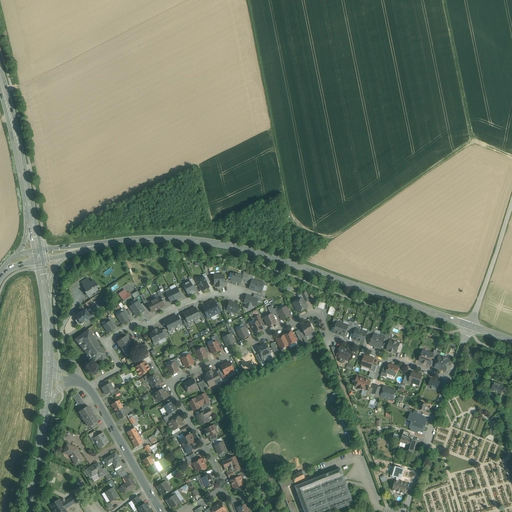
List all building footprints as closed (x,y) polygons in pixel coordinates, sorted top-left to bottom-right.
[(242,276),(233,273),(231,281),(240,284),(241,282),(243,276),(242,276)] [(250,276),(243,274),(242,276),(243,276),(241,282),(247,284),(250,276)] [(224,275),(213,275),(214,285),(215,285),(215,287),(224,287),(224,285),(225,285),(224,275)] [(190,281),(183,285),(188,294),(195,291),(192,286),(195,285),(191,277),(188,278),(190,281)] [(88,278),(80,283),(86,292),(85,293),(88,298),(98,291),(96,287),(97,286),(94,280),(91,282),(88,278)] [(204,278),(197,281),(201,291),(209,288),(206,283),(204,278)] [(252,279),(249,290),(261,294),(265,283),(252,279)] [(176,287),(171,290),(176,301),(181,298),(176,287)] [(118,293),(123,301),(130,296),(125,289),(118,293)] [(171,290),(165,293),(170,304),(176,301),(171,290)] [(135,299),(140,296),(137,291),(132,294),(135,299)] [(305,292),(301,294),(305,302),(309,300),(305,292)] [(301,294),(298,296),(300,300),(293,303),(298,312),(307,308),(306,307),(306,306),(307,305),(306,304),(305,303),(305,304),(304,303),(305,302),(301,294)] [(253,298),(246,296),(244,303),(246,304),(245,308),(250,310),(251,306),(255,307),(257,301),(258,299),(253,298)] [(160,297),(154,300),(158,309),(164,306),(161,300),(160,297)] [(90,300),(85,304),(88,309),(94,305),(90,300)] [(158,309),(154,300),(147,303),(152,312),(158,309)] [(138,301),(129,308),(136,317),(145,311),(138,301)] [(214,301),(202,307),(207,318),(220,312),(216,304),(214,301)] [(238,305),(229,302),(229,304),(227,310),(236,313),(238,305)] [(334,316),(336,307),(331,305),(328,314),(334,316)] [(278,311),(279,315),(282,320),(290,316),(286,307),(278,311)] [(189,311),(194,321),(200,317),(195,308),(192,310),(191,309),(189,311)] [(85,310),(76,316),(78,319),(76,321),(77,324),(79,324),(82,325),(83,323),(90,318),(85,310)] [(183,314),(188,324),(194,321),(189,311),(187,312),(183,314)] [(117,317),(122,324),(129,320),(124,312),(117,317)] [(271,314),(264,318),(268,327),(276,323),(272,315),(271,314)] [(177,315),(171,318),(176,329),(183,326),(177,315)] [(254,318),(256,322),(258,321),(260,325),(263,323),(259,315),(255,317),(254,318)] [(171,318),(164,321),(169,332),(176,329),(171,318)] [(110,321),(103,326),(108,333),(115,329),(110,321)] [(256,322),(250,325),(254,334),(262,330),(260,325),(258,321),(256,322)] [(309,322),(301,326),(303,331),(306,336),(314,332),(309,322)] [(337,322),(336,326),(334,332),(339,334),(343,324),(337,322)] [(343,324),(339,334),(345,336),(347,330),(349,326),(348,326),(343,324)] [(93,326),(88,329),(89,331),(89,330),(91,334),(96,331),(93,326)] [(244,327),(236,331),(241,340),(249,336),(245,329),(244,327)] [(356,329),(356,328),(355,333),(353,339),(358,341),(362,330),(356,329)] [(156,330),(152,331),(153,333),(150,334),(153,341),(152,342),(153,344),(155,345),(158,343),(158,342),(157,341),(164,337),(161,331),(160,329),(157,331),(156,330)] [(91,334),(89,330),(89,331),(75,340),(79,344),(83,350),(84,349),(88,355),(90,354),(95,361),(100,358),(102,360),(106,357),(104,355),(105,354),(100,347),(99,348),(98,347),(99,346),(91,334)] [(367,332),(362,330),(358,341),(364,343),(366,336),(367,332)] [(291,332),(284,336),(288,345),(296,342),(291,332)] [(230,334),(223,338),(227,347),(235,343),(231,336),(230,334)] [(375,334),(374,334),(373,338),(371,345),(376,347),(380,336),(375,334)] [(217,335),(211,338),(214,343),(216,341),(218,345),(221,343),(217,335)] [(284,336),(276,339),(281,349),(288,345),(284,336)] [(380,336),(376,347),(381,349),(384,341),(385,337),(380,336)] [(134,344),(132,345),(126,337),(117,342),(122,349),(121,349),(122,350),(123,350),(127,356),(137,349),(137,348),(134,344)] [(400,344),(390,340),(387,350),(390,351),(390,352),(393,353),(393,352),(396,353),(397,352),(400,344)] [(214,343),(208,345),(212,354),(221,350),(218,345),(216,341),(214,343)] [(145,344),(137,348),(137,349),(140,353),(148,349),(145,344)] [(272,357),(265,344),(257,348),(260,354),(262,357),(264,361),(272,357)] [(340,349),(333,347),(331,348),(335,356),(337,357),(340,349)] [(201,349),(200,348),(197,350),(197,351),(195,352),(200,361),(207,357),(206,354),(203,349),(203,348),(201,349)] [(352,351),(342,348),(341,350),(340,349),(337,357),(341,358),(340,360),(340,362),(342,363),(344,362),(345,359),(349,361),(352,351)] [(433,354),(423,350),(422,353),(420,357),(421,357),(419,361),(423,362),(423,363),(426,364),(427,363),(430,365),(432,358),(433,354)] [(260,354),(256,356),(259,363),(264,361),(262,357),(260,354)] [(186,355),(183,356),(183,358),(181,359),(186,367),(193,364),(192,361),(189,355),(187,356),(186,355)] [(149,356),(142,360),(143,363),(145,362),(147,364),(152,362),(149,356)] [(374,359),(365,356),(362,365),(370,369),(371,369),(372,364),(374,359)] [(439,356),(438,360),(435,368),(440,369),(445,358),(439,356)] [(176,358),(172,360),(173,363),(174,363),(176,368),(180,366),(176,358)] [(450,359),(445,358),(440,369),(446,371),(448,365),(450,359)] [(143,363),(135,368),(138,373),(140,371),(142,375),(146,373),(146,372),(150,370),(147,364),(145,362),(143,363)] [(229,362),(220,366),(221,368),(225,375),(233,371),(229,362)] [(173,363),(167,366),(171,375),(178,371),(176,368),(174,363),(173,363)] [(399,368),(389,364),(388,368),(386,373),(388,374),(396,376),(399,368)] [(215,371),(213,372),(212,372),(211,370),(209,372),(215,384),(220,381),(220,380),(216,372),(215,371)] [(215,384),(209,372),(206,373),(207,375),(206,376),(204,377),(208,385),(209,387),(215,384)] [(422,376),(412,372),(412,374),(412,375),(412,376),(411,376),(409,382),(411,383),(416,384),(416,383),(419,384),(421,383),(421,381),(421,379),(422,376)] [(128,375),(125,376),(124,373),(120,375),(124,382),(130,379),(128,375)] [(152,377),(148,379),(153,388),(161,383),(156,374),(152,377)] [(411,376),(406,374),(403,383),(410,385),(411,383),(409,382),(411,376)] [(370,382),(358,377),(355,386),(359,387),(359,388),(363,390),(363,389),(367,390),(368,387),(370,382)] [(440,382),(431,379),(428,386),(438,389),(440,382)] [(193,380),(184,384),(188,393),(197,388),(193,380)] [(203,381),(198,384),(202,392),(207,389),(206,387),(203,381)] [(103,387),(102,388),(106,395),(111,393),(114,391),(110,383),(103,387)] [(503,386),(495,383),(493,386),(492,390),(501,393),(503,386)] [(382,389),(374,386),(373,389),(372,393),(380,396),(382,389)] [(396,391),(384,387),(381,396),(393,400),(396,391)] [(155,394),(154,394),(158,402),(168,396),(164,389),(162,389),(155,394)] [(86,406),(78,393),(73,397),(81,409),(86,406)] [(205,394),(192,400),(192,401),(189,402),(190,405),(189,405),(191,408),(191,407),(193,411),(200,407),(199,407),(201,407),(201,406),(209,402),(205,394)] [(118,400),(111,404),(116,412),(123,408),(118,400)] [(171,402),(163,407),(168,416),(171,414),(176,411),(171,402)] [(429,406),(421,403),(418,409),(426,412),(429,406)] [(98,422),(88,406),(79,412),(83,418),(82,419),(84,422),(85,421),(89,428),(91,427),(96,423),(98,422)] [(123,408),(116,412),(120,420),(127,415),(123,408)] [(201,413),(196,416),(200,425),(208,421),(206,416),(212,414),(209,409),(201,413)] [(174,419),(169,422),(174,430),(184,425),(179,416),(174,419)] [(419,416),(401,425),(403,428),(421,420),(419,416)] [(214,425),(204,430),(205,433),(206,436),(207,436),(208,438),(214,435),(218,433),(214,425)] [(134,428),(127,432),(131,440),(138,436),(134,428)] [(102,433),(94,439),(96,442),(96,444),(97,444),(100,448),(108,443),(102,433)] [(190,435),(180,440),(184,447),(194,441),(190,435)] [(214,435),(209,437),(212,443),(213,442),(217,440),(214,435)] [(138,436),(131,440),(135,447),(143,443),(138,436)] [(417,442),(408,439),(408,440),(402,438),(401,442),(407,444),(405,450),(413,452),(417,442)] [(194,441),(184,447),(187,453),(197,448),(194,441)] [(222,442),(215,446),(218,454),(226,451),(222,442)] [(77,448),(67,445),(64,453),(70,456),(71,457),(76,465),(83,460),(77,448)] [(123,464),(115,452),(103,460),(107,466),(107,465),(106,464),(111,461),(115,469),(123,464)] [(193,454),(185,458),(188,462),(193,458),(195,457),(193,454)] [(150,456),(143,460),(147,468),(154,464),(150,456)] [(235,457),(224,461),(223,461),(222,462),(222,463),(222,464),(223,465),(225,469),(228,467),(231,468),(230,469),(230,470),(230,471),(231,471),(233,471),(234,472),(240,470),(235,457)] [(188,462),(187,462),(189,466),(193,464),(192,464),(196,462),(193,458),(188,462)] [(196,462),(192,464),(193,464),(197,472),(206,467),(201,459),(196,462)] [(98,463),(87,470),(91,477),(98,473),(100,477),(104,475),(101,470),(102,470),(98,463)] [(147,468),(151,475),(158,471),(154,464),(147,468)] [(403,469),(395,467),(392,476),(397,478),(399,479),(400,479),(403,469)] [(318,478),(295,487),(304,511),(331,511),(354,503),(341,469),(318,478)] [(291,477),(292,478),(294,483),(304,478),(301,472),(291,477)] [(136,487),(129,475),(123,478),(126,483),(121,487),(124,492),(125,494),(136,487)] [(205,476),(201,478),(202,478),(205,487),(214,484),(210,475),(205,476)] [(163,479),(158,483),(159,485),(165,482),(168,480),(166,477),(163,479)] [(239,477),(230,481),(233,489),(243,484),(241,478),(240,477),(239,477)] [(287,478),(279,482),(282,490),(287,487),(290,486),(287,478)] [(408,484),(399,481),(399,479),(397,478),(396,480),(393,490),(404,494),(408,484)] [(165,482),(159,485),(157,487),(163,496),(171,490),(165,482)] [(287,487),(282,490),(283,491),(285,497),(286,499),(291,497),(287,487)] [(113,488),(104,493),(105,493),(106,492),(109,498),(108,498),(110,502),(119,497),(117,494),(117,495),(113,488)] [(176,495),(174,496),(170,498),(166,501),(171,508),(180,502),(183,500),(176,490),(174,492),(176,495)] [(63,503),(62,504),(59,499),(49,506),(53,511),(66,511),(65,509),(80,500),(76,495),(65,502),(63,503)] [(137,496),(131,501),(135,507),(141,504),(137,496)] [(296,511),(291,497),(286,499),(291,511),(296,511)] [(150,511),(145,503),(137,508),(139,511),(150,511)] [(211,509),(213,511),(226,511),(225,510),(220,503),(221,503),(220,503),(211,509)]
